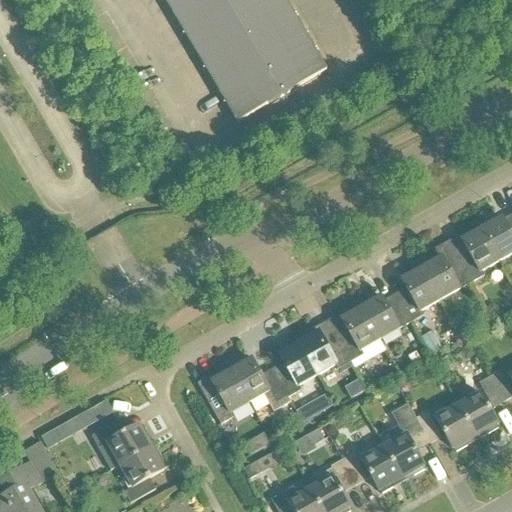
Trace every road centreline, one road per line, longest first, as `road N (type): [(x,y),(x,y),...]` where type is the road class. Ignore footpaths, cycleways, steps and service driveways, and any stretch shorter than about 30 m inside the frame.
road 1 (unclassified): [(260,238),(137,297),(0,385)]
road 2 (unclassified): [(511,106),(260,238)]
road 3 (residential): [(299,293),(153,376),(200,468)]
road 4 (residential): [(511,173),(299,293)]
